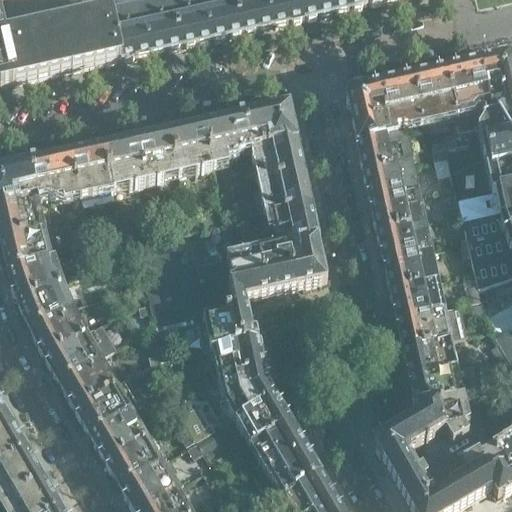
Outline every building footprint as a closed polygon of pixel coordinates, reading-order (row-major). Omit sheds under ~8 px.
[(105,0),(0,0),(0,94),(120,67),(105,0)] [(181,54),(171,9),(141,16),(136,0),(105,0),(120,67),(122,67),(125,69),(132,68),(134,64),(168,57),(171,59),(178,57),(180,54),(181,54)] [(242,40),(232,0),(213,0),(171,9),(181,54),(183,53),(186,56),(193,54),(195,51),(229,43),(232,45),(239,44),(240,41),(242,40)] [(303,27),(296,0),(232,0),(242,40),(244,40),(247,42),(254,40),(256,37),(290,30),(293,32),(300,30),(301,27),(303,27)] [(364,13),(360,0),(296,0),(303,27),(305,26),(308,28),(315,27),(316,24),(351,16),(353,18),(361,17),(362,14),(364,13)] [(399,6),(397,0),(360,0),(364,13),(369,12),(372,14),(379,12),(381,10),(399,6)] [(511,116),(511,65),(508,63),(479,69),(488,109),(485,114),(483,116),(485,122),(511,116)] [(488,109),(479,69),(446,77),(456,121),(485,114),(488,109)] [(456,121),(446,77),(412,84),(422,128),(456,121)] [(422,128),(412,84),(379,92),(388,132),(393,135),(422,128)] [(388,132),(379,92),(363,95),(360,94),(353,95),(351,98),(350,98),(347,103),(347,104),(345,107),(347,114),(350,116),(358,151),(395,143),(393,135),(388,132)] [(297,144),(294,131),(293,131),(292,131),(288,112),(242,122),(247,145),(240,146),(243,156),(250,155),(295,145),(295,146),(296,146),(296,145),(296,144),(297,144)] [(511,116),(485,122),(480,130),(487,159),(511,153),(511,116)] [(243,156),(240,146),(247,145),(242,122),(203,131),(212,171),(229,167),(231,163),(240,161),(243,156)] [(212,171),(203,131),(170,138),(178,178),(193,175),(194,179),(212,175),(212,171)] [(459,151),(467,140),(464,137),(455,139),(455,152),(459,151)] [(178,178),(170,138),(136,146),(146,190),(165,185),(164,181),(178,178)] [(407,171),(403,153),(400,153),(398,145),(395,143),(358,151),(361,166),(359,169),(361,176),(363,178),(364,180),(407,171)] [(302,177),(295,146),(295,145),(250,155),(254,173),(258,172),(262,186),(302,177)] [(146,190),(136,146),(103,153),(112,193),(126,190),(127,194),(146,190)] [(112,193),(103,153),(70,160),(79,200),(80,204),(98,200),(98,196),(112,193)] [(511,193),(511,153),(487,159),(495,197),(498,196),(511,193)] [(79,200),(70,160),(31,169),(35,191),(42,190),(44,200),(49,203),(58,201),(62,204),(79,200)] [(35,191),(31,169),(0,175),(0,210),(40,201),(44,200),(42,190),(35,191)] [(420,199),(417,182),(410,183),(407,171),(364,180),(364,181),(362,184),(364,192),(367,193),(371,210),(420,199)] [(302,177),(262,186),(265,201),(260,202),(264,220),(269,219),(309,210),(302,177)] [(511,193),(498,196),(505,222),(500,223),(505,239),(511,236),(511,193)] [(466,204),(464,195),(455,197),(458,206),(466,204)] [(421,229),(418,217),(424,215),(420,199),(371,210),(374,226),(372,228),(374,235),(377,237),(377,239),(421,229)] [(0,244),(43,235),(40,218),(44,217),(40,201),(0,210),(0,244)] [(480,247),(470,203),(466,204),(458,206),(468,251),(480,247)] [(317,242),(309,210),(269,219),(272,235),(275,234),(277,242),(282,241),(284,250),(287,249),(317,242)] [(234,227),(232,218),(222,220),(224,229),(234,227)] [(199,234),(197,225),(189,227),(191,236),(199,234)] [(191,236),(189,227),(181,229),(183,238),(191,236)] [(234,227),(224,229),(218,230),(220,239),(236,235),(234,227)] [(433,257),(430,241),(424,242),(421,229),(377,239),(377,241),(376,243),(377,250),(380,252),(384,268),(433,257)] [(132,243),(130,234),(121,236),(123,245),(132,243)] [(55,263),(51,246),(46,247),(43,235),(0,244),(0,247),(1,253),(7,277),(55,263)] [(123,245),(121,236),(113,237),(115,246),(123,245)] [(152,337),(207,325),(207,324),(247,315),(245,306),(232,309),(228,292),(232,291),(227,268),(226,264),(181,274),(173,240),(133,249),(152,337)] [(327,288),(318,248),(319,248),(318,242),(317,242),(287,249),(288,255),(297,295),(327,288)] [(490,290),(480,247),(468,251),(478,295),(490,290)] [(297,295),(288,255),(259,261),(268,301),(297,295)] [(434,288),(431,275),(437,274),(433,257),(384,268),(387,285),(386,287),(387,294),(390,295),(390,298),(434,288)] [(268,301),(259,261),(227,268),(232,291),(228,292),(232,309),(245,306),(268,301)] [(63,289),(58,277),(62,276),(57,262),(55,263),(7,277),(13,294),(12,294),(11,297),(13,303),(16,305),(17,304),(17,306),(63,289)] [(446,316),(443,299),(437,300),(434,288),(390,298),(391,300),(389,302),(391,309),(393,310),(397,327),(446,316)] [(76,313),(71,300),(68,301),(63,289),(17,306),(29,335),(76,313)] [(498,323),(490,290),(478,295),(485,326),(496,344),(507,338),(498,323)] [(86,340),(80,328),(83,326),(76,313),(29,335),(43,363),(86,340)] [(207,324),(207,325),(214,356),(258,347),(255,337),(252,337),(247,315),(207,324)] [(447,346),(444,334),(450,332),(446,316),(397,327),(400,343),(399,345),(400,353),(403,354),(403,356),(447,346)] [(511,346),(507,338),(496,344),(511,371),(511,346)] [(58,389),(103,363),(95,349),(92,350),(86,340),(43,363),(58,389)] [(459,374),(456,358),(450,359),(447,346),(403,356),(403,358),(402,360),(403,367),(406,368),(410,385),(459,374)] [(264,376),(261,364),(258,347),(214,356),(211,357),(215,372),(218,371),(221,385),(264,376)] [(115,390),(108,379),(111,377),(103,363),(58,389),(74,415),(115,390)] [(460,405),(466,404),(459,374),(410,385),(413,402),(412,404),(413,411),(416,412),(416,415),(460,405)] [(274,401),(267,389),(264,376),(221,385),(224,399),(230,409),(226,412),(234,425),(274,401)] [(179,395),(173,385),(164,387),(165,393),(169,401),(179,395)] [(89,441),(133,415),(125,400),(122,402),(115,390),(74,415),(89,441)] [(290,428),(274,401),(234,425),(242,439),(246,436),(254,449),(290,428)] [(511,495),(511,485),(496,458),(483,466),(459,424),(464,422),(460,405),(416,415),(418,423),(384,443),(381,442),(375,445),(375,448),(372,450),(408,511),(463,511),(491,496),(496,505),(511,495)] [(3,412),(0,407),(0,431),(11,426),(9,422),(10,420),(6,413),(3,412)] [(154,437),(147,425),(150,423),(142,410),(133,415),(89,441),(104,467),(154,437)] [(37,471),(23,447),(17,437),(18,434),(14,427),(11,427),(11,426),(0,431),(0,503),(3,508),(45,484),(43,481),(44,478),(40,472),(37,471)] [(305,454),(290,428),(254,449),(261,461),(256,464),(264,477),(305,454)] [(206,441),(202,435),(193,440),(197,447),(206,441)] [(119,492),(164,466),(155,452),(161,449),(154,437),(104,467),(119,492)] [(511,441),(502,448),(504,451),(495,456),(496,458),(511,485),(511,441)] [(320,480),(305,454),(264,477),(272,491),(277,488),(284,501),(320,480)] [(221,467),(217,461),(208,466),(212,473),(221,467)] [(145,511),(176,494),(169,482),(172,481),(164,466),(119,492),(130,511),(145,511)] [(226,474),(221,467),(212,473),(216,480),(226,474)] [(320,480),(284,501),(281,503),(286,511),(324,511),(335,506),(320,480)] [(60,511),(51,496),(52,493),(48,486),(46,486),(45,484),(3,508),(4,511),(60,511)] [(241,500),(237,493),(227,499),(231,506),(241,500)] [(191,511),(186,503),(182,505),(176,494),(145,511),(191,511)]
